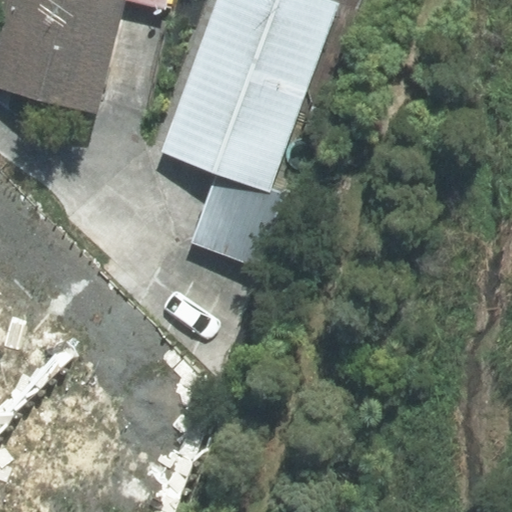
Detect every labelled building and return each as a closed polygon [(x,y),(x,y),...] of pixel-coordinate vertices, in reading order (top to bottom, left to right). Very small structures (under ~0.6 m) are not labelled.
[(8,0),(0,32),(0,88),(95,113),(124,0),(8,0)] [(126,0),(167,10),(170,0),(126,0)] [(323,0),(217,0),(160,154),(215,174),(267,194),(338,5),(323,0)] [(287,202),(267,194),(215,174),(189,244),(262,271),(287,202)] [(0,369),(0,482),(56,416),(0,369)]
